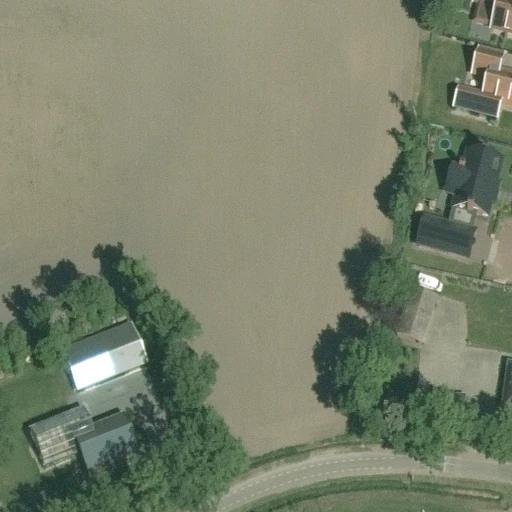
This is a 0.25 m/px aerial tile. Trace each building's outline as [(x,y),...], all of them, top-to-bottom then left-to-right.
[(511,0),(473,0),(472,5),(496,11),(490,32),(511,37),(511,0)] [(457,91),(451,112),(471,117),(494,123),(499,107),(511,110),(511,77),(498,74),(502,59),(478,52),(471,77),(487,81),(482,98),(476,96),(457,91)] [(487,158),(482,156),(481,159),(472,157),(470,165),(469,165),(467,173),(458,171),(457,171),(450,197),(456,198),(448,228),(424,221),(417,248),(448,256),(455,231),(466,234),(466,233),(470,219),(474,220),(475,216),(487,219),(490,205),(495,186),(501,164),(487,160),(487,158)] [(435,303),(409,294),(394,339),(420,348),(435,303)] [(130,329),(63,355),(79,395),(146,369),(130,329)] [(511,367),(509,367),(503,412),(511,413),(511,367)] [(415,424),(463,427),(465,402),(416,399),(415,424)] [(82,412),(29,433),(44,472),(79,459),(83,469),(87,477),(103,471),(103,472),(139,457),(123,418),(90,431),(82,412)]
